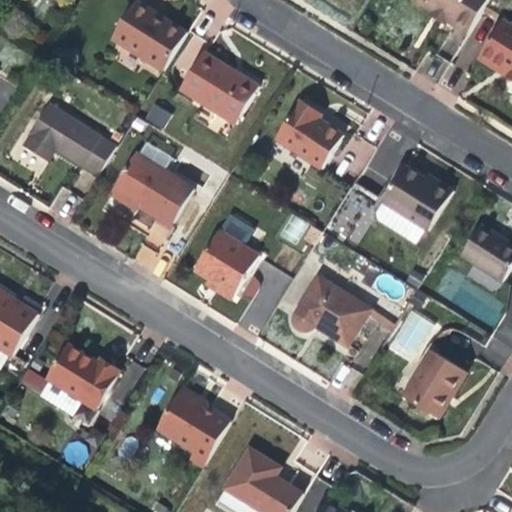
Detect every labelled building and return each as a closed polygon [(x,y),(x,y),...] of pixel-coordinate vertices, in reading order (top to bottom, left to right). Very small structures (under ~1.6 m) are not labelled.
[(415,0),(432,11),(450,22),(469,34),(490,0),(415,0)] [(163,72),(187,33),(163,19),(134,1),(110,40),(163,72)] [(448,27),(450,22),(432,11),(429,15),(438,21),(448,27)] [(511,26),(502,21),(482,53),(511,72),(508,76),(511,78),(511,26)] [(511,72),(482,53),(479,58),(501,71),(508,76),(511,72)] [(233,77),(236,72),(228,67),(206,54),(183,91),(239,125),(258,93),(233,77)] [(262,88),(236,72),(233,77),(258,93),(262,88)] [(303,103),(279,140),(325,169),(346,136),(329,126),(322,121),(325,116),(303,103)] [(23,146),(40,156),(48,144),(56,149),(99,176),(118,146),(49,104),(23,146)] [(163,129),(171,114),(153,104),(145,119),(163,129)] [(48,161),(56,149),(48,144),(40,156),(44,159),(48,161)] [(137,153),(114,191),(140,207),(149,213),(173,227),(196,189),(137,153)] [(384,204),(386,205),(429,232),(432,233),(457,193),(441,183),(439,187),(427,179),(407,167),(384,204)] [(53,206),(69,219),(81,198),(63,186),(53,206)] [(0,199),(49,232),(54,221),(8,191),(0,197),(0,199)] [(140,207),(114,191),(111,195),(137,211),(140,207)] [(429,232),(386,205),(379,215),(381,222),(420,246),(429,232)] [(277,236),(296,247),(309,224),(290,213),(277,236)] [(484,226),(463,259),(504,284),(511,270),(511,243),(507,240),(484,226)] [(153,227),(134,263),(160,282),(184,242),(153,227)] [(194,269),(207,277),(236,295),(260,256),(218,230),(194,269)] [(238,324),(259,337),(293,277),(260,256),(238,324)] [(330,338),(352,351),(377,310),(321,275),(295,315),(294,319),(296,324),(298,328),(302,331),(306,333),(309,333),(313,332),(318,330),(330,338)] [(233,301),(236,295),(207,277),(204,283),(220,293),(233,301)] [(0,289),(0,347),(14,356),(40,314),(16,299),(0,289)] [(411,310),(388,349),(413,364),(437,325),(411,310)] [(123,373),(104,361),(101,365),(92,359),(72,347),(51,380),(100,411),(123,373)] [(469,377),(434,354),(404,399),(440,422),(455,399),(469,377)] [(331,386),(352,396),(362,372),(343,361),(331,386)] [(233,426),(206,409),(201,406),(203,401),(186,390),(160,432),(195,454),(190,462),(205,471),(233,426)] [(206,402),(203,401),(201,406),(206,409),(209,404),(206,402)] [(254,453),(230,493),(259,511),(296,511),(307,496),(279,479),(284,471),(273,464),(254,453)] [(309,511),(315,511),(326,482),(313,478),(302,509),(309,511)] [(345,511),(331,503),(325,511),(345,511)]
